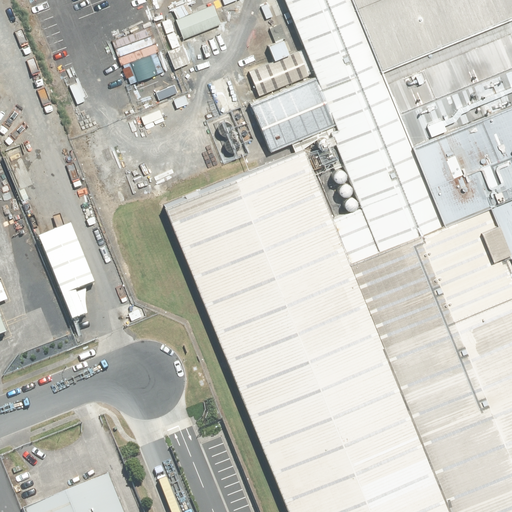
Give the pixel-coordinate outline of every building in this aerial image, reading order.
[(285,0),(388,249),(447,225),(383,69),(355,0),(285,0)] [(511,0),(355,0),(383,69),(511,16),(511,0)] [(179,20),(177,21),(185,40),(224,23),(217,5),(195,14),(190,3),(174,9),(179,20)] [(447,225),(489,208),(511,198),(511,16),(383,69),(447,225)] [(174,18),(163,23),(171,45),(183,40),(174,18)] [(290,41),(244,60),(254,86),(301,67),(290,41)] [(186,47),(170,52),(176,70),(192,65),(186,47)] [(306,70),(244,95),(266,150),(328,125),(306,70)] [(294,511),(511,511),(511,264),(489,208),(447,225),(388,249),(354,262),(310,154),(172,210),(294,511)] [(511,198),(489,208),(511,264),(511,198)] [(42,240),(74,321),(90,314),(79,286),(94,280),(73,228),(42,240)] [(0,309),(0,341),(11,337),(0,309)] [(218,485),(208,489),(216,511),(261,511),(244,468),(216,479),(218,485)] [(128,511),(116,480),(36,511),(128,511)]
